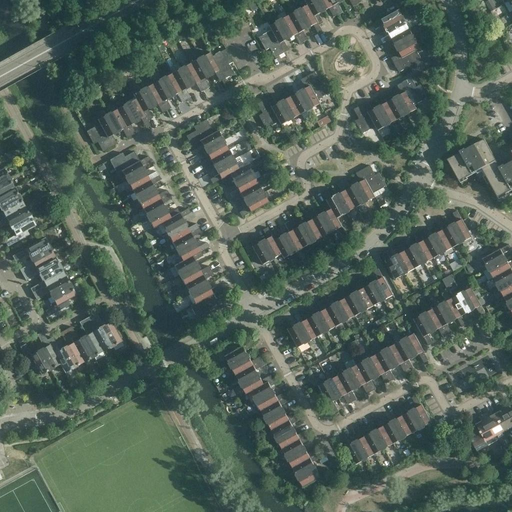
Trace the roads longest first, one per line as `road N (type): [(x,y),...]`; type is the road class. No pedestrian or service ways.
road 1 (residential): [(226,237),(304,193),(303,156),(336,137),(349,89),(376,66),(355,30)]
road 2 (residential): [(324,431),(418,381),(433,384),(452,412),(511,382)]
road 3 (residential): [(167,132),(343,29),(355,30)]
road 4 (tertiary): [(254,311),(350,258),(389,223),(419,179)]
road 5 (secondary): [(0,76),(139,0)]
road 6 (residential): [(254,311),(324,431)]
road 7 (tertiary): [(26,422),(66,415),(151,369)]
road 8 (residential): [(226,237),(167,132)]
